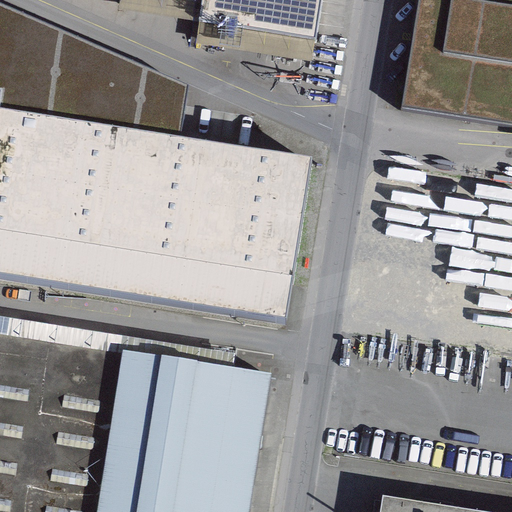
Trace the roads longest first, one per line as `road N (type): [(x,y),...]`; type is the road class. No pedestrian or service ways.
road 1 (residential): [(288,511),(366,0)]
road 2 (unknown): [(308,382),(511,421)]
